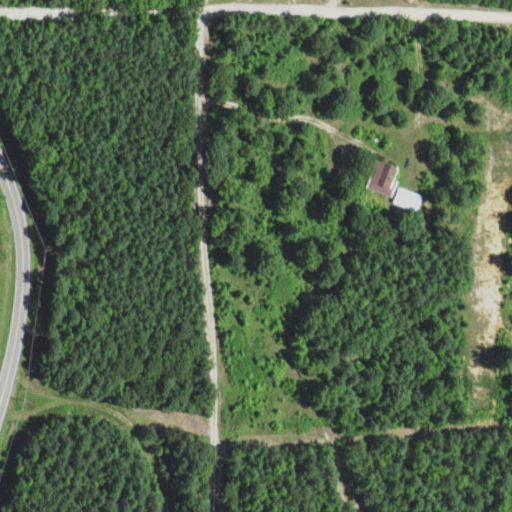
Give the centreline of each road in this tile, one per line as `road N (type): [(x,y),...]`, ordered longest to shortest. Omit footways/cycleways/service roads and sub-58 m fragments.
road 1 (residential): [(0,2),(511,16)]
road 2 (residential): [(202,2),(199,187),(220,511)]
road 3 (track): [(414,11),(417,122),(406,148),(375,144),(310,116),(201,102)]
road 4 (residential): [(0,402),(26,265),(20,201),(0,152)]
